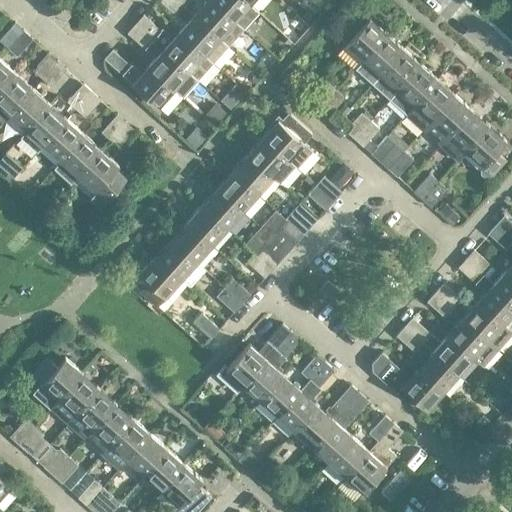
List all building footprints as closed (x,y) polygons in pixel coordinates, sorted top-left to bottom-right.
[(177,0),(158,0),(176,15),(184,6),(177,0)] [(243,28),(211,0),(206,0),(194,15),(228,45),(243,28)] [(250,3),(246,0),(211,0),(243,28),(259,10),(250,3)] [(135,24),(154,40),(162,31),(144,15),(135,24)] [(228,45),(194,15),(178,32),(212,62),(228,45)] [(370,17),(360,28),(352,20),(345,21),(338,29),(338,35),(363,58),(354,67),(355,68),(387,33),(370,17)] [(0,40),(7,47),(23,29),(14,21),(0,36),(0,40)] [(135,24),(127,33),(145,50),(154,40),(135,24)] [(16,55),(32,37),(23,29),(7,47),(16,55)] [(212,62),(178,32),(163,49),(197,79),(212,62)] [(387,33),(355,68),(372,84),(404,48),(387,33)] [(404,48),(372,84),(389,99),(421,63),(404,48)] [(197,79),(163,49),(148,66),(174,89),(182,96),(197,79)] [(112,50),(104,59),(122,75),(130,66),(112,50)] [(41,77),(57,59),(49,52),(33,70),(41,77)] [(0,57),(0,89),(16,72),(0,57)] [(50,85),(66,67),(57,59),(41,77),(50,85)] [(421,63),(389,99),(406,114),(438,78),(421,63)] [(174,89),(148,66),(132,83),(158,106),(174,89)] [(16,72),(0,89),(0,104),(9,113),(33,87),(16,72)] [(438,78),(406,114),(423,130),(432,120),(455,94),(438,78)] [(236,80),(222,98),(232,106),(246,88),(236,80)] [(75,108),(91,90),(82,81),(66,99),(75,108)] [(320,107),(336,90),(327,82),(312,99),(320,107)] [(33,87),(9,113),(26,128),(50,102),(33,87)] [(84,116),(100,98),(91,90),(75,108),(84,116)] [(320,107),(330,115),(345,98),(336,90),(320,107)] [(455,94),(432,120),(449,135),(472,109),(455,94)] [(50,102),(26,128),(43,144),(67,117),(50,102)] [(472,109),(449,135),(441,144),(458,159),(466,150),(489,124),(472,109)] [(109,138),(126,120),(117,113),(101,131),(109,138)] [(361,113),(346,130),(355,138),(370,121),(361,113)] [(67,117),(43,144),(60,159),(84,133),(67,117)] [(278,119),(262,137),(288,160),(297,168),(313,150),(278,119)] [(119,147),(135,129),(126,120),(109,138),(119,147)] [(370,121),(355,138),(363,145),(378,128),(370,121)] [(489,124),(466,150),(482,165),(479,168),(480,173),(484,177),(489,176),(492,173),(492,174),(505,159),(497,150),(506,140),(489,124)] [(84,133),(60,159),(77,174),(101,148),(84,133)] [(386,135),(371,152),(388,168),(404,151),(386,135)] [(288,160),(262,137),(247,154),(273,177),(288,160)] [(101,148),(77,174),(78,174),(72,180),(100,205),(126,176),(116,167),(118,164),(101,148)] [(7,149),(0,157),(0,168),(11,177),(24,162),(7,149)] [(404,151),(388,168),(397,175),(412,158),(404,151)] [(273,177),(247,154),(232,171),(258,194),(273,177)] [(344,161),(333,173),(343,182),(354,170),(344,161)] [(258,194),(232,171),(217,188),(243,211),(258,194)] [(422,198),(438,181),(429,173),(413,190),(422,198)] [(316,185),(334,201),(342,191),(324,175),(316,185)] [(422,198),(431,206),(446,189),(438,181),(422,198)] [(308,193),(326,209),(334,201),(316,185),(308,193)] [(243,211),(217,188),(201,205),(227,228),(243,211)] [(34,200),(43,208),(49,201),(40,194),(34,200)] [(227,228),(201,205),(186,221),(212,245),(227,228)] [(286,219),(303,235),(312,225),(294,209),(286,219)] [(496,224),(511,238),(511,223),(503,216),(496,224)] [(278,227),(296,243),(303,235),(286,219),(278,227)] [(212,245),(186,221),(171,238),(197,262),(212,245)] [(511,238),(496,224),(488,233),(505,249),(511,241),(511,238)] [(197,262),(171,238),(156,255),(182,279),(197,262)] [(255,253),(273,269),(281,260),(263,244),(255,253)] [(465,258),(483,274),(491,266),(473,250),(465,258)] [(247,262),(265,278),(273,269),(255,253),(247,262)] [(182,279),(156,255),(140,273),(147,279),(139,288),(157,305),(166,296),(182,279)] [(465,258),(457,268),(475,283),(483,274),(465,258)] [(511,269),(508,266),(493,283),(511,300),(511,269)] [(511,313),(511,300),(493,283),(483,274),(475,283),(485,292),(477,300),(503,323),(511,313)] [(224,287),(242,303),(250,294),(232,278),(224,287)] [(328,280),(322,286),(318,291),(330,302),(341,291),(328,280)] [(435,293),(452,309),(461,299),(444,283),(435,293)] [(216,296),(234,312),(242,303),(224,287),(216,296)] [(435,293),(427,301),(445,317),(452,309),(435,293)] [(503,323),(477,300),(462,317),(488,340),(503,323)] [(211,338),(219,329),(201,313),(193,322),(211,338)] [(488,340),(462,317),(447,334),(473,357),(488,340)] [(473,357),(447,334),(440,342),(413,318),(404,327),(422,342),(432,351),(457,374),(473,357)] [(249,343),(228,366),(224,363),(215,373),(236,391),(243,384),(267,358),(266,358),(275,348),(276,349),(292,331),(283,323),(258,351),(249,343)] [(422,342),(404,327),(397,336),(414,351),(422,342)] [(292,331),(276,349),(284,356),(300,338),(292,331)] [(457,374),(432,351),(416,368),(442,391),(457,374)] [(442,391),(416,368),(408,377),(381,353),(372,363),(373,371),(397,392),(402,387),(426,409),(442,391)] [(309,380),(325,361),(317,354),(300,372),(309,380)] [(65,356),(57,365),(47,356),(34,371),(44,379),(33,392),(50,408),(60,397),(83,372),(65,356)] [(284,374),(267,358),(243,384),(261,399),(284,374)] [(317,387),(334,369),(325,361),(309,380),(317,387)] [(83,372),(60,397),(50,408),(67,423),(77,413),(100,387),(83,372)] [(301,389),(284,374),(261,399),(278,415),(301,389)] [(326,412),(318,404),(295,430),(312,445),(359,392),(351,385),(336,401),(326,412)] [(100,387),(77,413),(67,423),(84,438),(94,428),(117,402),(100,387)] [(318,404),(301,389),(278,415),(295,430),(318,404)] [(359,392),(312,445),(329,460),(352,435),(343,427),(353,416),(368,400),(359,392)] [(117,402),(94,428),(84,438),(101,454),(111,443),(134,417),(117,402)] [(368,449),(352,435),(329,460),(345,476),(393,423),(385,415),(369,434),(376,440),(368,449)] [(19,443),(35,425),(26,417),(10,435),(19,443)] [(134,417),(111,443),(101,454),(118,469),(128,458),(151,432),(134,417)] [(393,423),(345,476),(363,492),(396,455),(387,447),(402,431),(393,423)] [(19,443),(27,451),(43,433),(35,425),(19,443)] [(151,432),(128,458),(145,474),(168,448),(151,432)] [(53,473),(69,456),(60,448),(44,466),(53,473)] [(168,448),(145,474),(162,489),(185,463),(168,448)] [(53,473),(61,480),(76,463),(69,456),(53,473)] [(71,483),(85,468),(80,463),(65,478),(71,483)] [(185,463),(162,489),(179,504),(173,511),(174,511),(195,511),(211,495),(198,484),(202,479),(185,463)] [(0,477),(0,498),(10,487),(0,477)] [(87,504),(102,487),(94,479),(78,496),(87,504)] [(87,504),(95,511),(111,495),(102,487),(87,504)]
